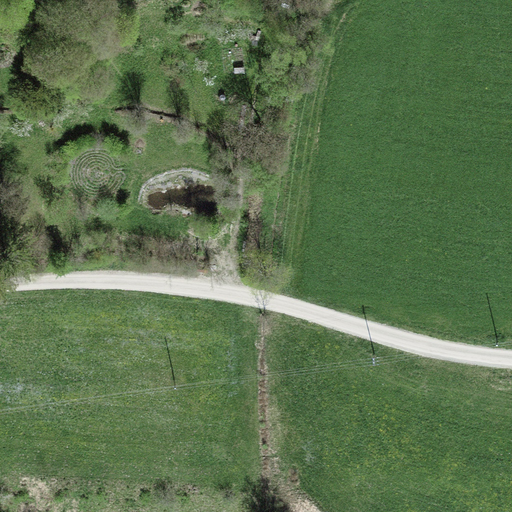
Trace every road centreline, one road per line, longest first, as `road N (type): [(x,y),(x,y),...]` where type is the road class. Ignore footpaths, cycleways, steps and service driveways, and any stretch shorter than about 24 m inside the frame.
road 1 (track): [(0,284),(106,279),(226,291),(429,345),(511,357)]
road 2 (track): [(277,301),(322,54),(351,0)]
